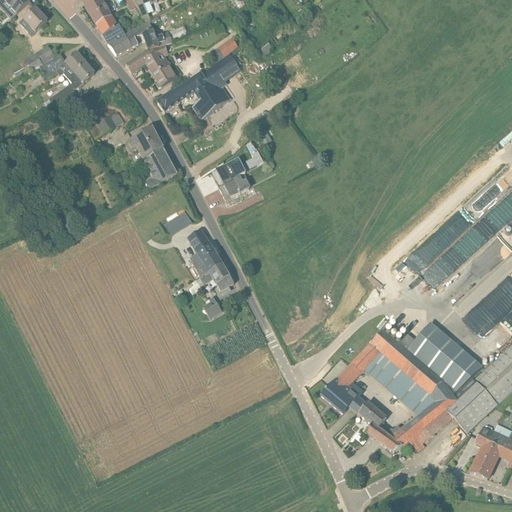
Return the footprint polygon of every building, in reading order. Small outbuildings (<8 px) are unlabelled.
[(26,0),(1,0),(16,17),(27,5),(30,3),(26,0)] [(111,18),(108,14),(109,12),(109,9),(108,6),(105,5),(103,4),(100,0),(82,0),(81,1),(96,27),(111,18)] [(124,0),(130,11),(136,7),(132,0),(124,0)] [(158,3),(156,0),(157,0),(132,0),(136,7),(145,24),(151,21),(144,6),(150,4),(151,6),(158,3)] [(33,14),(28,9),(8,27),(14,32),(20,27),(39,48),(40,48),(41,49),(42,49),(44,50),(45,49),(47,49),(48,48),(49,46),(50,45),(50,44),(50,42),(49,40),(49,39),(48,39),(41,31),(49,25),(37,11),(33,14)] [(116,28),(111,18),(96,27),(108,47),(116,57),(131,49),(123,37),(117,27),(116,28)] [(150,25),(160,21),(159,18),(149,23),(123,37),(131,49),(138,45),(135,41),(136,40),(135,40),(143,36),(149,52),(165,47),(165,46),(176,42),(175,40),(188,36),(184,27),(162,35),(162,36),(156,39),(150,25)] [(213,26),(217,34),(224,31),(220,23),(213,26)] [(207,58),(213,66),(238,48),(231,40),(207,58)] [(267,44),(260,49),(265,56),(272,50),(267,44)] [(125,67),(131,75),(146,65),(161,90),(178,79),(165,58),(169,57),(165,47),(149,52),(145,55),(139,58),(125,67)] [(39,67),(44,75),(42,76),(45,81),(57,74),(59,77),(63,75),(68,80),(85,65),(84,64),(85,63),(81,58),(80,59),(76,55),(58,69),(53,59),(39,67)] [(85,65),(68,80),(72,85),(44,104),(47,108),(52,106),(63,105),(77,99),(74,92),(77,90),(94,75),(85,65)] [(220,86),(224,83),(224,82),(225,82),(222,78),(214,67),(157,104),(165,116),(194,95),(199,104),(193,108),(200,121),(230,103),(223,91),(224,91),(220,86)] [(111,117),(116,126),(133,116),(127,104),(118,109),(113,100),(112,100),(113,101),(110,103),(108,99),(109,102),(93,111),(100,123),(111,117)] [(86,126),(94,141),(117,128),(116,126),(111,117),(100,123),(98,125),(96,121),(86,126)] [(136,151),(142,163),(163,151),(152,130),(125,144),(130,154),(136,151)] [(257,136),(264,147),(272,142),(265,131),(257,136)] [(151,179),(145,182),(150,191),(177,176),(163,151),(142,163),(151,179)] [(257,167),(263,164),(258,153),(252,156),(257,167)] [(218,188),(244,174),(242,169),(238,170),(235,163),(217,173),(216,171),(210,174),(218,188)] [(245,175),(244,174),(218,188),(226,204),(232,202),(231,200),(248,191),(245,184),(248,183),(244,175),(245,175)] [(511,191),(422,273),(439,291),(435,295),(450,311),(511,253),(511,252),(496,234),(511,219),(511,191)] [(184,214),(164,226),(171,237),(191,225),(184,214)] [(197,272),(201,279),(222,266),(210,247),(205,240),(193,248),(197,256),(190,260),(197,272)] [(212,281),(220,294),(221,293),(223,296),(230,291),(229,289),(234,285),(222,266),(201,279),(202,279),(200,280),(203,287),(212,281)] [(201,290),(200,289),(196,283),(192,285),(193,287),(189,289),(193,295),(201,290)] [(496,325),(509,339),(511,335),(511,303),(501,292),(504,288),(499,283),(470,311),(474,315),(470,319),(476,326),(480,323),(488,332),(496,325)] [(213,299),(207,302),(212,309),(217,306),(213,299)] [(212,309),(207,302),(205,303),(208,307),(203,310),(210,320),(222,313),(217,306),(212,309)] [(332,376),(336,380),(336,381),(336,380),(321,397),(343,416),(349,408),(358,415),(366,405),(353,394),(359,388),(354,383),(375,361),(380,355),(393,366),(384,377),(391,383),(402,373),(415,360),(406,353),(404,351),(400,348),(409,337),(392,323),(383,333),(382,332),(370,345),(343,374),(338,370),(332,376)] [(448,376),(447,378),(437,370),(438,369),(412,347),(406,353),(415,360),(402,373),(391,383),(393,385),(390,388),(402,398),(400,401),(419,416),(400,431),(409,442),(415,450),(453,420),(467,435),(478,424),(511,392),(511,344),(474,381),(477,384),(464,396),(448,376)] [(366,406),(366,405),(358,415),(372,427),(366,435),(374,441),(380,445),(386,436),(387,437),(387,436),(378,430),(387,420),(368,404),(366,406)] [(480,471),(481,472),(493,447),(503,452),(508,440),(484,428),(475,445),(482,449),(473,468),(469,475),(478,478),(480,471)] [(409,442),(400,431),(395,435),(390,432),(387,436),(387,437),(386,436),(380,445),(394,455),(409,442)] [(511,441),(508,440),(503,452),(493,447),(481,472),(480,471),(478,478),(487,481),(488,478),(489,478),(498,457),(509,462),(507,467),(511,468),(511,441)] [(425,448),(422,445),(415,450),(418,454),(425,448)]
